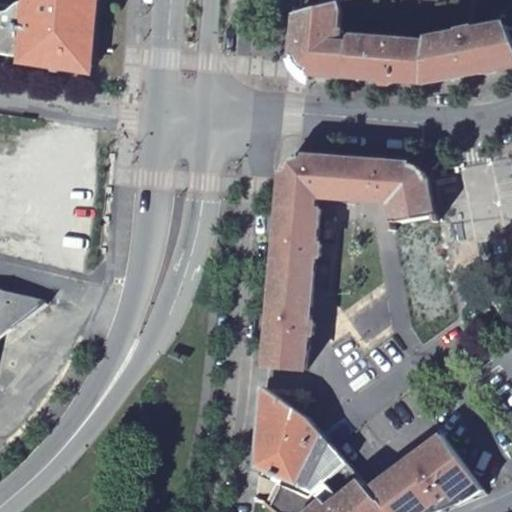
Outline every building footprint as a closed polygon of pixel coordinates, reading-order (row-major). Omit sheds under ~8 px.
[(25,0),(25,17),(0,13),(0,53),(21,57),(20,62),(78,71),(79,61),(92,62),(96,0),(25,0)] [(338,3),(328,6),(296,13),(292,58),(307,74),(349,77),(350,45),(340,43),(342,29),(339,29),(340,11),(338,3)] [(430,43),(427,83),(511,67),(511,40),(507,28),(506,25),(474,31),(474,29),(462,32),(462,33),(430,39),(430,43)] [(350,45),(349,77),(427,83),(430,43),(354,37),(350,41),(350,45)] [(92,62),(79,61),(78,71),(91,73),(92,62)] [(354,199),(357,161),(300,156),(285,169),(280,223),(320,226),(321,210),(316,209),(317,199),(319,197),(354,199)] [(357,161),(354,199),(395,203),(398,222),(435,215),(428,177),(415,166),(357,161)] [(320,226),(280,223),(274,287),(314,290),(317,257),(321,257),(322,245),(318,244),(320,226)] [(314,290),(274,287),(266,367),(306,370),(310,336),(314,336),(315,323),(311,323),(314,290)] [(0,339),(47,305),(47,302),(0,291),(0,339)] [(273,392),(263,408),(269,412),(261,426),(268,430),(259,446),(267,450),(258,466),(311,496),(304,501),(279,486),(268,506),(275,511),(309,511),(326,499),(331,505),(362,480),(346,462),(347,461),(310,418),(273,392)] [(458,503),(487,492),(445,435),(404,464),(440,510),(446,509),(443,504),(453,497),(458,503)] [(404,464),(370,488),(391,511),(436,511),(440,510),(404,464)] [(309,511),(391,511),(370,488),(362,480),(331,505),(326,499),(309,511)]
